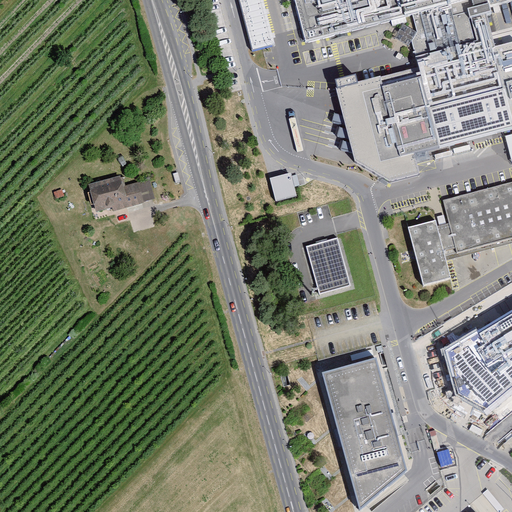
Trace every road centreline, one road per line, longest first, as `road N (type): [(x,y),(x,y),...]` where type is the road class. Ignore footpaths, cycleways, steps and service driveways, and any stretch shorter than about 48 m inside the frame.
road 1 (unclassified): [(231,0),(270,150),(283,161),(338,173),(367,197),(429,421),(511,472)]
road 2 (secondary): [(294,511),(152,0)]
road 3 (unknown): [(306,296),(294,256),(297,233),(367,197),(511,152)]
road 4 (unknown): [(317,340),(400,322),(511,259)]
road 5 (unknown): [(268,0),(289,83),(254,90)]
